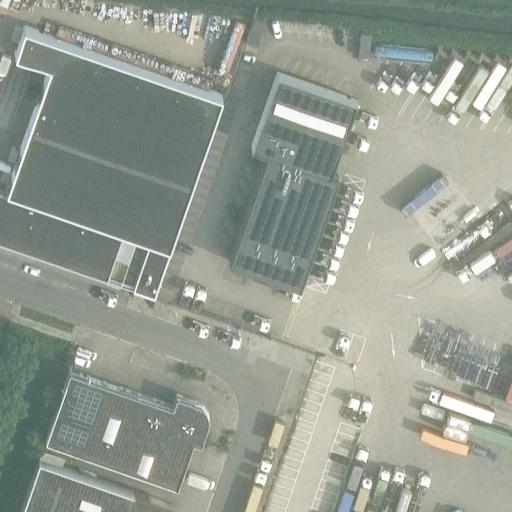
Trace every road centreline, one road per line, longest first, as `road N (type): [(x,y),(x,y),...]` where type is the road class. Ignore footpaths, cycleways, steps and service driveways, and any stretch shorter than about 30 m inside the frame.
road 1 (unclassified): [(225,511),(254,424),(238,367),(0,287)]
road 2 (unknown): [(331,290),(411,157),(438,138),(511,139)]
road 3 (unknown): [(306,323),(511,435)]
road 4 (unknown): [(511,321),(331,290)]
